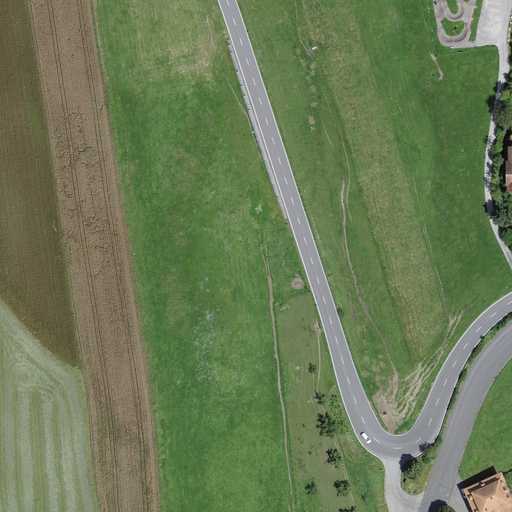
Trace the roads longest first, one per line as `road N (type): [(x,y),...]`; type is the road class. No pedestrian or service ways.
road 1 (unclassified): [(395,448),(373,437),(356,401),(225,0)]
road 2 (track): [(511,262),(491,223),(488,166),(509,45)]
road 3 (unclassified): [(511,301),(462,350),(423,435),(395,448)]
road 4 (unclassified): [(432,511),(476,382),(511,339)]
